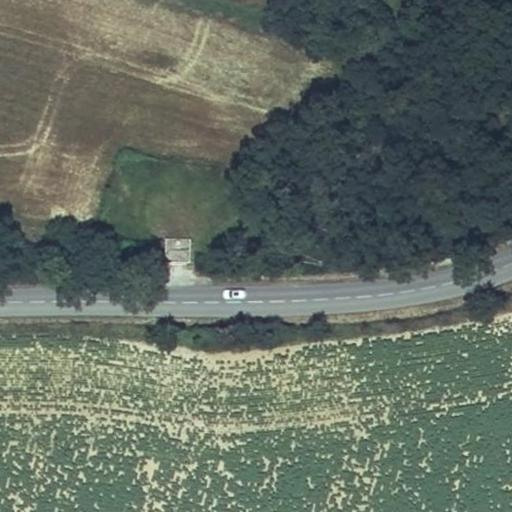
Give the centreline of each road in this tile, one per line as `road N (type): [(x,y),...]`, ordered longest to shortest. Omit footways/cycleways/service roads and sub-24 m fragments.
road 1 (tertiary): [(0,302),(325,297),(511,262)]
road 2 (track): [(223,0),(351,54),(433,114),(511,190)]
